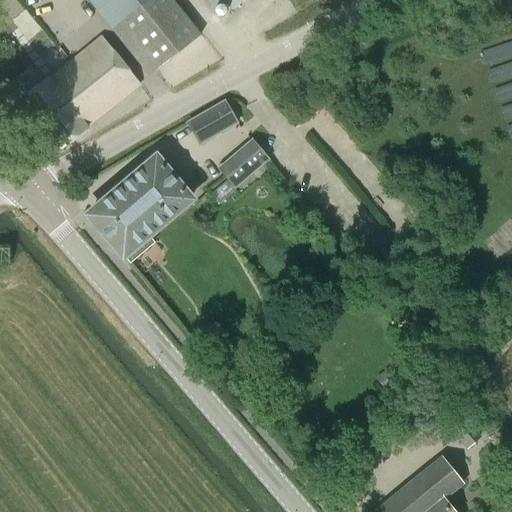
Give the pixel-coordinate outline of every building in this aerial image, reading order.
[(201,34),(173,0),(98,0),(155,71),(201,34)] [(225,0),(233,9),(243,0),(225,0)] [(86,128),(85,126),(139,84),(102,37),(49,79),(47,77),(17,101),(57,152),(86,128)] [(224,101),(185,123),(199,148),(238,125),(224,101)] [(251,140),(216,169),(235,191),(269,161),(251,140)] [(123,254),(147,234),(191,198),(156,157),(89,213),(123,254)] [(399,363),(377,380),(392,400),(414,382),(399,363)] [(454,403),(420,431),(433,447),(452,432),(467,450),(483,437),(454,403)] [(461,484),(445,465),(441,460),(379,511),(452,511),(442,499),(461,484)]
